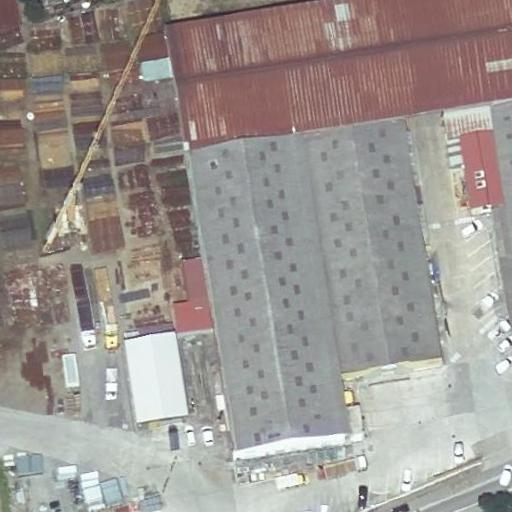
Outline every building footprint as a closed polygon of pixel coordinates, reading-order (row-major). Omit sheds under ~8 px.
[(511,0),(398,0),(384,2),(401,126),(441,120),(444,144),(459,142),(471,214),(489,212),(499,277),(511,274),(511,0)] [(384,2),(164,37),(208,309),(212,337),(232,460),(360,440),(356,414),(343,416),(339,382),(440,368),(401,126),(384,2)] [(444,144),(456,216),(471,214),(459,142),(444,144)] [(511,274),(499,277),(509,340),(511,339),(511,274)] [(212,337),(208,309),(173,315),(177,342),(212,337)] [(171,325),(137,330),(138,342),(123,344),(137,430),(187,422),(171,325)]
